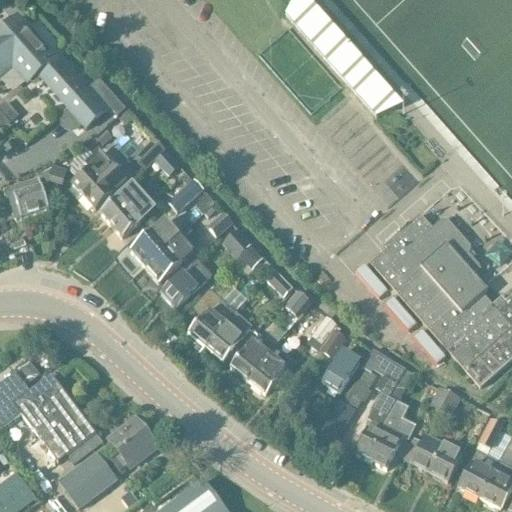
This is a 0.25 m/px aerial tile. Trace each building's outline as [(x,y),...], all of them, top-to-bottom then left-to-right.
[(376,121),(399,111),(300,0),(296,0),(285,19),(376,121)] [(58,59),(53,62),(17,21),(13,25),(11,24),(8,25),(6,26),(5,27),(4,27),(2,29),(1,30),(1,31),(0,33),(0,80),(15,67),(30,85),(37,78),(85,133),(106,114),(58,59)] [(113,100),(99,83),(90,91),(105,107),(113,100)] [(0,108),(0,133),(18,119),(5,104),(0,108)] [(117,122),(126,114),(117,104),(108,111),(117,122)] [(132,122),(125,115),(118,122),(125,129),(132,122)] [(102,149),(112,141),(105,133),(95,142),(102,149)] [(156,166),(165,157),(152,143),(132,163),(143,175),(154,164),(156,166)] [(74,162),(71,175),(78,183),(71,189),(94,214),(125,187),(99,158),(94,162),(85,152),(74,162)] [(165,176),(174,167),(165,157),(156,166),(165,176)] [(59,199),(66,175),(51,170),(44,195),(59,199)] [(21,222),(48,213),(39,184),(3,195),(6,204),(13,225),(21,222)] [(176,217),(202,194),(194,185),(168,208),(176,217)] [(121,242),(153,215),(131,189),(116,202),(99,217),(121,242)] [(231,228),(223,218),(208,231),(217,240),(231,228)] [(441,224),(431,232),(419,219),(384,250),(386,253),(369,268),(479,392),(511,362),(511,298),(496,313),(483,300),(488,295),(474,279),(478,275),(479,270),(467,257),(469,256),(470,250),(447,224),(441,224)] [(164,225),(130,255),(145,273),(169,251),(167,250),(177,240),(172,234),(164,225)] [(237,235),(222,249),(236,264),(238,262),(250,250),(251,249),(250,248),(241,239),(237,235)] [(181,266),(191,256),(177,240),(167,250),(169,251),(145,273),(158,287),(181,266)] [(262,263),(253,254),(250,250),(238,262),(251,275),(262,263)] [(247,272),(238,263),(233,268),(242,277),(247,272)] [(210,280),(204,273),(196,265),(182,278),(160,298),(174,314),(210,280)] [(373,297),(382,289),(365,271),(357,279),(373,297)] [(291,292),(284,285),(273,274),(264,283),(275,294),(274,295),(282,302),(291,292)] [(218,302),(219,301),(210,293),(201,303),(210,310),(188,336),(205,350),(234,316),(218,302)] [(296,325),(310,308),(297,296),(283,313),(290,319),(296,325)] [(241,342),(251,331),(234,316),(205,350),(222,364),(241,342)] [(296,325),(290,319),(281,329),(287,334),(296,325)] [(317,355),(337,329),(326,321),(310,341),(315,344),(310,350),(317,355)] [(331,362),(344,342),(334,335),(321,356),(331,362)] [(247,385),(274,351),(259,339),(250,350),(248,349),(230,372),(247,385)] [(281,375),(291,363),(274,351),(247,385),(265,399),(282,376),(281,375)] [(372,374),(381,360),(372,354),(361,372),(363,374),(349,396),(361,404),(378,378),(372,374)] [(338,399),(359,366),(342,355),(321,388),(338,399)] [(388,402),(404,374),(392,366),(375,393),(381,397),(370,417),(367,424),(371,427),(367,434),(354,459),(368,465),(380,441),(386,444),(390,436),(382,432),(396,407),(388,402)] [(405,375),(405,374),(404,374),(388,402),(396,407),(404,394),(413,379),(405,375)] [(51,379),(29,396),(15,378),(0,388),(0,432),(1,434),(21,418),(39,442),(30,448),(47,471),(56,465),(57,466),(67,459),(73,467),(102,445),(51,379)] [(451,421),(459,404),(438,392),(429,410),(451,421)] [(324,441),(336,423),(330,419),(318,437),(324,441)] [(489,454),(502,431),(490,424),(477,447),(489,454)] [(120,476),(155,449),(137,425),(127,432),(124,429),(106,442),(121,461),(113,467),(120,476)] [(386,474),(402,442),(390,436),(386,444),(380,441),(368,465),(386,474)] [(453,455),(443,450),(424,440),(409,468),(428,478),(447,488),(461,459),(466,451),(458,446),(453,455)] [(511,471),(511,443),(501,466),(511,471)] [(497,465),(488,460),(477,454),(457,491),(478,502),(497,465)] [(76,511),(79,511),(116,485),(96,458),(58,487),(76,511)] [(496,511),(500,511),(511,489),(511,472),(497,465),(478,502),(496,511)] [(0,511),(24,511),(35,504),(15,479),(0,491),(0,511)] [(221,511),(202,486),(167,511),(221,511)] [(129,495),(120,502),(128,511),(137,505),(129,495)]
